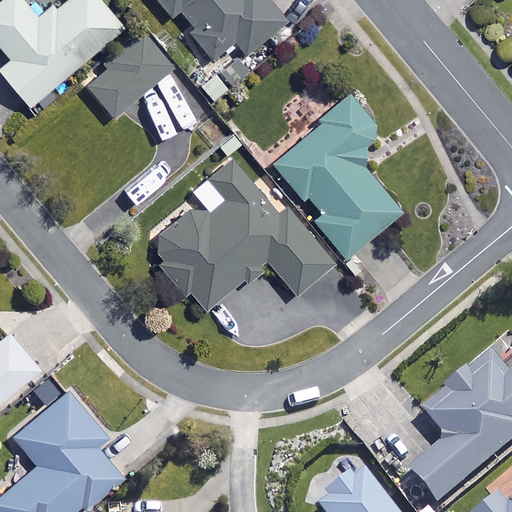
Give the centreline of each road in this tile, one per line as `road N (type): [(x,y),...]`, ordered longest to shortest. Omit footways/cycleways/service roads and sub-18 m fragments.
road 1 (residential): [(0,184),(155,367),(242,390),(315,378),(355,356),(511,227)]
road 2 (residential): [(389,0),(511,147)]
